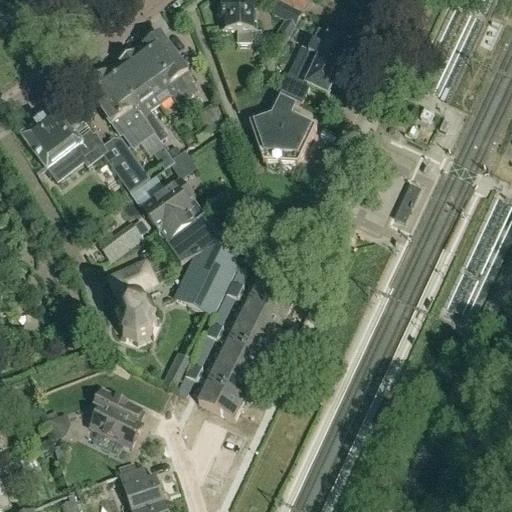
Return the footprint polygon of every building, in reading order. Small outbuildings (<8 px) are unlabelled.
[(308,0),(279,0),(303,11),(308,0)] [(240,2),(240,6),(221,6),(221,11),(216,16),(221,20),(221,24),(223,24),(223,34),(238,35),(237,47),(261,48),(261,34),(256,34),(256,6),(254,6),(254,2),(240,2)] [(302,17),(276,4),(270,15),(296,28),(302,17)] [(295,65),(288,79),(280,96),(304,108),(312,91),(329,99),(345,65),(351,65),(356,54),(353,49),(321,33),(310,55),(302,51),(295,65)] [(161,37),(144,49),(177,97),(179,95),(194,84),(188,76),(161,37)] [(187,106),(179,95),(177,97),(144,49),(143,49),(144,50),(134,57),(133,57),(127,62),(160,109),(172,100),(180,111),(187,106)] [(160,146),(161,145),(168,140),(150,116),(160,109),(127,62),(120,67),(110,74),(154,136),(153,137),(160,146)] [(139,147),(153,137),(154,136),(110,74),(110,73),(85,91),(111,128),(112,127),(121,139),(123,137),(131,148),(137,144),(139,147)] [(263,93),(237,104),(234,104),(238,115),(271,104),(267,92),(263,93)] [(204,128),(210,134),(226,129),(220,111),(217,106),(204,111),(206,115),(202,116),(196,118),(204,128)] [(318,132),(293,119),(295,115),(283,109),(279,118),(251,127),(265,167),(300,169),(318,132)] [(425,112),(420,121),(429,126),(434,117),(425,112)] [(74,134),(58,113),(22,139),(48,174),(48,173),(54,180),(73,166),(68,159),(74,154),(88,172),(109,155),(105,150),(96,136),(94,137),(85,125),(74,134)] [(212,139),(210,134),(204,128),(193,136),(201,147),(212,139)] [(105,150),(109,155),(129,183),(142,173),(120,143),(116,146),(114,143),(105,150)] [(173,167),(183,182),(197,172),(186,156),(174,164),(175,166),(173,167)] [(181,267),(197,260),(217,251),(226,247),(205,217),(196,224),(190,215),(197,210),(194,205),(195,204),(181,184),(142,212),(181,267)] [(395,222),(404,227),(420,193),(411,189),(395,222)] [(120,243),(133,248),(139,236),(126,230),(120,243)] [(127,255),(115,238),(99,250),(111,267),(127,255)] [(242,264),(217,251),(197,260),(176,302),(214,321),(242,264)] [(121,309),(116,325),(123,340),(139,345),(154,338),(159,322),(152,307),(149,306),(142,291),(156,284),(146,264),(109,282),(123,308),(121,309)] [(237,280),(245,284),(249,277),(240,273),(237,280)] [(242,292),(245,284),(237,280),(233,287),(242,292)] [(276,342),(287,322),(297,301),(261,283),(241,324),(276,342)] [(224,306),(232,311),(236,303),(227,299),(224,306)] [(228,318),(232,311),(224,306),(220,314),(228,318)] [(53,327),(52,309),(30,310),(31,329),(53,327)] [(216,321),(225,325),(228,318),(220,314),(216,321)] [(221,332),(225,325),(216,321),(213,328),(221,332)] [(256,383),(266,363),(276,342),(241,324),(220,365),(256,383)] [(203,348),(211,352),(215,344),(207,340),(203,348)] [(208,359),(211,352),(203,348),(199,355),(208,359)] [(196,362),(204,367),(208,359),(199,355),(196,362)] [(200,374),(204,367),(196,362),(192,370),(200,374)] [(235,425),(245,404),(256,383),(220,365),(199,407),(235,425)] [(182,389),(191,393),(195,385),(186,381),(182,389)] [(187,400),(191,393),(182,389),(179,396),(187,400)] [(131,451),(142,428),(122,417),(127,405),(102,393),(97,404),(101,408),(91,431),(131,451)] [(23,473),(39,467),(36,457),(0,470),(0,483),(24,474),(23,473)] [(134,466),(119,471),(122,479),(136,474),(134,466)] [(130,511),(149,511),(164,507),(155,481),(148,483),(144,471),(136,474),(122,479),(120,479),(130,511)] [(113,511),(116,511),(125,511),(123,489),(112,490),(113,511)] [(0,511),(2,511),(12,509),(7,497),(0,500),(0,511)]
